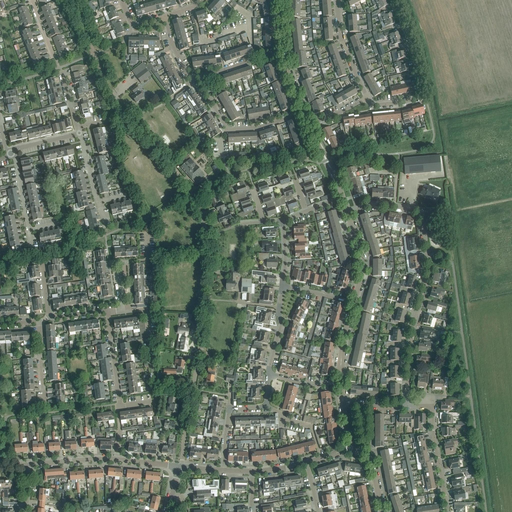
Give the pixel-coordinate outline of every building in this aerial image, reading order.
[(103,8),(110,6),(110,3),(114,2),(113,0),(102,0),(103,4),(102,5),(103,8)] [(268,0),(252,0),(252,1),(253,1),(262,6),(264,17),(273,15),(270,0),(268,0)] [(385,0),(376,5),(379,10),(376,12),(378,14),(385,10),(383,7),(388,5),(385,0)] [(211,2),(210,4),(218,11),(221,7),(214,1),(212,3),(211,2)] [(139,6),(138,4),(133,5),(134,8),(137,17),(140,16),(140,17),(142,17),(139,6)] [(218,11),(210,4),(208,5),(210,6),(207,9),(217,17),(217,16),(218,16),(220,14),(220,13),(218,11)] [(40,16),(44,14),(43,14),(51,11),(48,5),(41,8),(43,12),(39,13),(40,16)] [(18,15),(19,17),(21,17),(21,15),(28,12),(26,6),(18,9),(20,14),(18,15)] [(105,11),(107,16),(116,12),(115,10),(116,10),(115,7),(111,8),(110,6),(103,8),(104,12),(105,11)] [(42,21),(46,20),(53,17),(55,16),(53,10),(51,11),(43,14),(44,14),(45,18),(41,19),(42,21)] [(203,22),(203,21),(199,10),(198,11),(198,12),(195,14),(198,22),(199,25),(204,23),(203,22)] [(201,10),(199,10),(203,21),(206,20),(208,23),(213,19),(209,15),(207,16),(205,10),(202,11),(201,10)] [(300,10),(290,10),(290,17),(300,18),(300,10)] [(380,23),(383,22),(393,18),(391,13),(388,14),(387,11),(380,14),(377,15),(380,23)] [(21,23),(23,23),(23,21),(31,18),(28,12),(21,15),(21,17),(22,20),(21,21),(21,23)] [(108,21),(109,24),(116,21),(115,18),(119,17),(117,14),(116,12),(107,16),(109,20),(108,21)] [(44,27),(48,25),(55,23),(53,17),(46,20),(47,23),(44,24),(44,27)] [(23,21),(23,23),(25,26),(23,27),(24,29),(26,28),(25,27),(33,24),(31,18),(23,21)] [(383,22),(385,27),(382,28),(381,29),(382,31),(383,31),(391,28),(390,25),(395,24),(393,18),(383,22)] [(112,26),(113,31),(122,27),(122,25),(121,22),(117,24),(116,21),(109,24),(111,27),(112,26)] [(47,32),(50,31),(57,28),(55,23),(48,25),(49,29),(46,30),(47,32)] [(113,31),(110,32),(112,37),(114,36),(116,39),(122,36),(121,33),(125,32),(124,29),(123,29),(122,27),(113,31)] [(50,31),(51,34),(48,36),(49,38),(59,34),(57,28),(50,31)] [(21,32),(23,37),(31,34),(32,35),(35,34),(34,32),(31,33),(29,29),(21,32)] [(388,35),(390,41),(399,37),(398,32),(393,34),(392,31),(384,34),(385,36),(388,35)] [(378,34),(373,36),(375,42),(381,40),(380,37),(383,36),(382,33),(378,35),(378,34)] [(53,38),(55,44),(63,41),(63,43),(65,42),(64,40),(62,40),(60,35),(53,38)] [(399,37),(390,41),(392,46),(389,47),(390,50),(393,49),(397,47),(396,44),(401,43),(399,37)] [(55,44),(57,50),(65,47),(65,49),(67,48),(67,46),(65,46),(63,43),(63,41),(55,44)] [(250,45),(245,47),(248,55),(253,53),(250,45)] [(65,47),(57,50),(59,56),(63,55),(64,56),(70,54),(69,51),(67,52),(65,49),(65,47)] [(245,47),(239,49),(242,57),(248,55),(245,47)] [(239,49),(234,51),(237,59),(242,57),(239,49)] [(398,50),(394,51),(392,52),(394,63),(399,61),(399,59),(406,58),(404,52),(399,53),(398,50)] [(234,51),(229,52),(231,60),(237,59),(234,51)] [(231,60),(229,52),(223,54),(226,62),(231,60)] [(295,53),(296,61),(306,60),(305,52),(303,52),(295,53)] [(160,59),(162,64),(170,60),(168,55),(160,59)] [(332,57),(329,58),(331,63),(334,62),(340,60),(338,55),(332,57)] [(162,64),(164,69),(172,65),(170,60),(162,64)] [(306,60),(296,61),(297,68),(307,67),(306,60)] [(332,69),(335,67),(342,65),(340,60),(334,62),(331,63),(332,69)] [(361,69),(368,66),(370,65),(368,60),(366,61),(359,64),(361,69)] [(403,61),(398,62),(394,63),(395,69),(399,68),(400,73),(409,71),(407,65),(404,66),(403,61)] [(263,74),(266,72),(274,70),(272,64),(261,68),(263,74)] [(72,74),(73,79),(81,77),(80,72),(83,72),(83,69),(84,68),(84,66),(83,66),(82,65),(80,65),(79,65),(77,65),(76,66),(75,66),(73,66),(72,67),(70,68),(71,68),(72,71),(71,71),(72,71),(72,72),(71,72),(72,74)] [(164,69),(167,73),(175,70),(172,65),(164,69)] [(250,67),(244,69),(247,77),(252,75),(250,67)] [(300,71),(302,76),(313,72),(312,70),(309,71),(308,68),(305,69),(300,71)] [(136,76),(141,83),(151,76),(145,69),(136,76)] [(244,69),(239,71),(241,79),(242,81),(248,79),(247,77),(244,69)] [(168,75),(169,78),(177,75),(175,70),(167,73),(164,75),(165,77),(167,76),(166,76),(168,75)] [(266,72),(268,78),(276,75),(274,70),(266,72)] [(239,71),(233,73),(236,80),(241,79),(239,71)] [(302,76),(304,81),(312,78),(311,76),(314,75),(313,72),(302,76)] [(233,73),(228,74),(230,82),(236,80),(233,73)] [(230,82),(228,74),(222,76),(225,84),(230,82)] [(363,78),(366,82),(373,79),(370,74),(363,78)] [(169,78),(172,83),(179,79),(177,75),(169,78)] [(276,75),(268,78),(270,83),(278,80),(276,75)] [(77,84),(78,86),(84,85),(83,82),(82,82),(81,77),(73,79),(74,84),(77,84)] [(301,82),(303,88),(310,85),(309,82),(313,81),(312,78),(304,81),(301,82)] [(179,79),(172,83),(174,87),(171,88),(174,94),(182,88),(180,85),(182,84),(179,79)] [(366,82),(369,87),(375,84),(373,79),(366,82)] [(272,84),(274,90),(282,87),(280,82),(272,84)] [(75,90),(77,95),(89,92),(87,84),(84,85),(78,86),(79,89),(75,90)] [(369,87),(371,92),(378,88),(375,84),(369,87)] [(303,88),(305,93),(315,89),(315,86),(311,87),(310,85),(303,88)] [(137,86),(135,87),(131,90),(134,93),(135,95),(132,97),(136,103),(143,98),(139,92),(138,90),(139,89),(137,86)] [(274,90),(276,95),(284,92),(282,87),(274,90)] [(353,87),(349,90),(352,96),(357,94),(353,87)] [(175,99),(175,100),(176,100),(184,94),(187,98),(194,93),(191,89),(189,90),(187,88),(176,96),(175,99)] [(378,88),(371,92),(374,97),(381,93),(378,88)] [(3,95),(4,100),(18,97),(16,89),(4,91),(5,94),(3,95)] [(218,97),(221,102),(228,98),(225,93),(226,92),(224,89),(215,94),(216,98),(218,97)] [(305,93),(307,98),(314,95),(313,92),(316,91),(315,89),(305,93)] [(349,90),(344,92),(348,99),(352,96),(349,90)] [(81,99),(82,102),(88,101),(87,98),(86,98),(85,95),(89,94),(89,92),(77,95),(78,100),(81,99)] [(276,95),(278,101),(286,98),(284,92),(276,95)] [(344,92),(339,95),(343,102),(348,99),(344,92)] [(197,98),(194,93),(187,98),(185,100),(188,105),(197,98)] [(343,102),(339,95),(334,98),(338,104),(343,102)] [(5,106),(5,107),(17,105),(16,101),(18,100),(18,97),(4,100),(5,104),(8,103),(8,106),(5,106)] [(201,102),(197,98),(188,105),(191,109),(193,107),(194,107),(201,102)] [(221,102),(224,107),(231,103),(228,98),(221,102)] [(278,101),(280,106),(288,103),(286,98),(278,101)] [(310,104),(312,109),(322,105),(320,100),(310,104)] [(79,106),(81,111),(89,109),(88,104),(89,104),(88,101),(82,102),(82,105),(79,106)] [(176,106),(173,102),(171,103),(175,110),(180,117),(184,114),(181,109),(178,111),(176,109),(175,107),(176,106)] [(193,107),(191,109),(194,114),(197,112),(204,107),(201,102),(194,107),(193,107)] [(224,107),(226,112),(234,107),(231,103),(224,107)] [(288,103),(280,106),(282,112),(290,109),(288,103)] [(17,105),(5,107),(6,111),(8,111),(9,114),(14,113),(18,112),(17,108),(20,107),(19,104),(17,105)] [(255,109),(256,109),(255,104),(252,104),(252,106),(253,106),(253,109),(247,111),(249,120),(257,119),(255,109)] [(266,107),(262,108),(261,108),(263,118),(270,116),(268,107),(268,104),(265,104),(266,107)] [(322,105),(312,109),(314,115),(324,111),(322,105)] [(207,111),(204,107),(197,112),(200,116),(207,111)] [(226,112),(229,116),(237,112),(234,107),(226,112)] [(89,109),(81,111),(82,116),(83,116),(83,118),(92,116),(91,113),(90,114),(89,109)] [(409,119),(407,111),(401,112),(404,124),(410,122),(409,119)] [(237,112),(229,116),(232,122),(240,118),(237,112)] [(202,119),(205,123),(212,119),(210,114),(202,119)] [(65,121),(63,121),(64,123),(65,129),(66,129),(66,130),(71,129),(70,128),(72,127),(70,119),(65,121)] [(206,125),(207,128),(215,124),(212,119),(205,123),(205,124),(202,125),(203,127),(205,126),(206,125)] [(287,122),(289,128),(297,125),(295,120),(287,122)] [(48,127),(44,128),(46,136),(52,134),(49,122),(47,122),(48,127)] [(64,123),(58,124),(60,132),(66,131),(66,129),(65,129),(64,123)] [(210,133),(218,129),(215,124),(207,128),(209,131),(207,132),(208,134),(210,133)] [(33,131),(32,131),(34,139),(40,137),(38,129),(39,129),(38,125),(32,127),(33,131)] [(289,128),(291,133),(299,131),(297,125),(289,128)] [(93,130),(95,136),(103,134),(106,133),(104,127),(93,130)] [(321,131),(324,136),(332,132),(329,127),(321,131)] [(275,128),(270,130),(272,138),(278,136),(275,128)] [(218,129),(210,133),(213,138),(221,133),(218,129)] [(270,130),(264,131),(267,139),(268,143),(268,142),(273,141),(272,138),(270,130)] [(267,139),(264,131),(259,133),(260,138),(258,138),(259,144),(264,143),(263,141),(267,139)] [(291,133),(293,139),(301,136),(299,131),(291,133)] [(326,141),(328,140),(334,137),(332,132),(324,136),(326,141)] [(301,136),(293,139),(294,144),(293,145),(295,148),(303,146),(301,142),(302,142),(301,136)] [(328,140),(330,145),(338,141),(336,136),(334,137),(328,140)] [(338,141),(330,145),(333,150),(341,146),(338,141)] [(106,146),(97,148),(99,154),(107,152),(106,146)] [(61,149),(55,151),(57,159),(63,157),(61,149)] [(51,160),(49,152),(43,154),(45,162),(51,160)] [(95,160),(96,163),(96,164),(105,162),(104,156),(95,158),(95,157),(93,157),(93,160),(95,160)] [(405,171),(405,175),(441,172),(439,156),(403,159),(405,171)] [(197,166),(191,159),(181,167),(194,183),(204,175),(197,166)] [(346,173),(346,175),(356,172),(354,167),(346,169),(347,173),(346,173)] [(303,179),(304,181),(320,176),(322,175),(322,173),(320,174),(320,173),(316,174),(316,173),(309,175),(308,170),(299,173),(301,179),(303,179)] [(72,179),(74,178),(83,176),(84,177),(88,176),(87,174),(83,175),(82,171),(70,174),(72,179)] [(32,175),(24,177),(25,184),(36,181),(35,175),(32,175)] [(96,178),(96,181),(97,183),(106,180),(104,175),(99,176),(96,176),(95,175),(93,176),(94,178),(96,178)] [(280,184),(274,186),(276,190),(289,186),(288,183),(290,183),(287,176),(279,179),(280,184)] [(303,185),(305,192),(314,189),(312,184),(318,181),(318,180),(321,178),(320,176),(304,181),(305,184),(303,185)] [(231,196),(232,199),(246,195),(245,193),(247,192),(245,185),(244,185),(243,181),(239,183),(240,187),(236,188),(237,193),(231,196)] [(352,188),(353,190),(365,187),(363,181),(360,182),(352,185),(353,188),(352,188)] [(276,190),(274,186),(268,188),(267,183),(258,186),(260,193),(262,192),(263,195),(276,190)] [(25,193),(28,193),(28,191),(36,190),(35,184),(26,185),(27,190),(25,191),(25,193)] [(98,188),(98,187),(96,188),(96,190),(99,190),(100,194),(109,192),(107,186),(98,188)] [(365,187),(353,190),(353,192),(355,192),(356,195),(358,195),(359,197),(367,195),(365,187)] [(423,188),(422,190),(420,194),(429,198),(429,197),(436,199),(439,192),(428,187),(427,190),(423,188)] [(8,190),(9,197),(17,196),(17,195),(16,192),(18,191),(18,188),(15,188),(15,189),(8,190)] [(284,196),(278,198),(280,202),(293,198),(292,195),(294,194),(291,188),(282,191),(284,196)] [(314,189),(305,192),(307,198),(309,197),(310,200),(323,196),(322,192),(316,193),(314,189)] [(26,199),(29,199),(29,197),(37,196),(36,190),(28,191),(28,193),(29,196),(26,197),(26,199)] [(9,197),(10,204),(18,203),(18,202),(18,199),(20,198),(19,195),(17,195),(17,196),(9,197)] [(240,202),(242,207),(251,204),(249,197),(247,198),(246,195),(232,199),(234,203),(240,202)] [(266,204),(267,206),(280,202),(278,198),(272,199),(270,195),(262,198),(264,204),(266,204)] [(27,205),(30,205),(30,203),(38,202),(37,196),(29,197),(29,199),(30,202),(27,203),(27,205)] [(293,198),(280,202),(281,206),(287,205),(289,210),(298,207),(295,200),(294,200),(293,198)] [(86,207),(87,212),(91,210),(94,209),(93,204),(89,205),(88,202),(88,201),(79,204),(80,209),(86,207)] [(18,203),(10,204),(12,212),(16,211),(17,213),(20,212),(19,210),(20,210),(19,206),(21,205),(20,202),(18,202),(18,203)] [(28,211),(31,211),(31,209),(39,207),(38,202),(30,203),(30,205),(31,208),(28,209),(28,211)] [(280,202),(267,206),(267,209),(266,210),(268,217),(277,214),(275,209),(281,206),(280,202)] [(220,223),(231,219),(229,213),(225,214),(222,209),(225,208),(223,204),(216,207),(217,211),(219,210),(221,216),(217,218),(218,220),(219,223),(220,223)] [(251,204),(242,207),(243,212),(237,214),(239,219),(252,214),(251,211),(253,211),(251,204)] [(30,217),(32,216),(32,215),(41,213),(39,207),(31,209),(31,211),(32,214),(29,215),(30,217)] [(86,212),(87,219),(95,217),(95,216),(95,213),(97,213),(96,209),(94,209),(91,210),(87,212),(86,212)] [(32,215),(32,216),(33,220),(30,221),(31,223),(34,222),(34,221),(42,219),(41,213),(32,215)] [(390,222),(393,223),(395,215),(389,213),(389,216),(385,215),(384,220),(383,221),(384,225),(389,226),(390,222)] [(396,227),(402,228),(404,219),(401,218),(401,216),(395,215),(393,223),(393,226),(396,227)] [(87,219),(89,226),(97,224),(97,223),(96,220),(98,220),(98,216),(95,216),(95,217),(87,219)] [(404,219),(402,228),(407,229),(411,230),(412,227),(414,218),(407,217),(407,219),(404,219)] [(97,224),(89,226),(91,233),(99,231),(98,227),(100,227),(99,223),(97,223),(97,224)] [(293,228),(294,234),(304,233),(304,230),(306,230),(305,224),(297,225),(298,228),(293,228)] [(58,230),(55,231),(53,231),(55,241),(61,240),(59,233),(65,232),(63,226),(57,227),(58,230)] [(276,237),(276,230),(272,230),(272,227),(262,228),(262,231),(265,231),(266,237),(276,237)] [(298,240),(298,242),(306,242),(306,237),(304,237),(304,233),(294,234),(294,240),(298,240)] [(403,237),(404,246),(417,245),(416,239),(414,239),(413,236),(403,237)] [(268,241),(262,241),(262,248),(266,248),(266,252),(277,251),(276,244),(276,243),(268,244),(268,241)] [(294,245),(295,251),(305,251),(304,247),(307,247),(306,242),(298,242),(299,245),(294,245)] [(404,246),(406,255),(417,254),(416,251),(418,251),(417,245),(404,246)] [(305,251),(295,251),(295,257),(299,257),(300,260),(311,259),(310,254),(308,254),(308,251),(305,251)] [(266,268),(272,268),(277,268),(277,260),(269,260),(269,254),(258,254),(258,262),(267,262),(266,268)] [(410,260),(410,264),(419,263),(418,257),(417,257),(417,254),(406,255),(406,260),(410,260)] [(47,266),(48,272),(61,271),(60,259),(51,260),(52,266),(49,266),(47,266)] [(419,263),(410,264),(411,268),(407,268),(408,273),(418,273),(418,269),(420,269),(419,263)] [(29,267),(30,273),(39,272),(38,272),(40,272),(39,267),(38,268),(38,266),(34,267),(34,264),(27,264),(27,268),(29,267)] [(344,268),(341,276),(349,279),(351,273),(349,272),(350,270),(344,268)] [(294,281),(299,282),(302,273),(298,272),(299,270),(293,269),(292,276),(295,277),(294,281)] [(61,271),(48,272),(49,279),(51,279),(51,278),(53,278),(54,284),(61,283),(60,277),(63,277),(63,276),(64,275),(63,271),(61,271)] [(237,283),(234,282),(235,276),(239,276),(239,271),(231,271),(230,282),(226,281),(226,288),(226,291),(231,291),(231,288),(234,288),(235,288),(237,283)] [(256,271),(256,276),(261,277),(261,283),(267,284),(267,283),(275,284),(275,277),(271,276),(268,276),(268,273),(272,274),(272,273),(268,273),(256,271)] [(306,279),(309,280),(311,272),(306,271),(305,273),(302,273),(299,282),(305,284),(306,279)] [(27,282),(27,283),(34,282),(34,279),(39,278),(39,272),(30,273),(28,274),(29,279),(27,280),(27,279),(21,280),(21,283),(27,282)] [(311,272),(309,280),(312,281),(311,285),(311,286),(315,287),(315,286),(316,286),(319,276),(315,276),(316,273),(311,272)] [(409,276),(408,282),(416,284),(417,279),(412,277),(413,275),(406,272),(405,275),(409,276)] [(440,275),(440,274),(434,273),(434,276),(432,276),(432,278),(433,279),(432,282),(438,283),(438,284),(442,285),(445,273),(441,272),(440,275)] [(322,277),(319,276),(316,286),(322,287),(323,283),(326,284),(327,277),(327,276),(322,274),(322,277)] [(372,279),(370,285),(379,287),(381,288),(383,282),(372,279)] [(34,282),(27,283),(27,286),(28,292),(31,291),(39,290),(38,284),(35,285),(34,282)] [(242,293),(246,293),(251,294),(252,282),(242,282),(241,293),(242,293)] [(348,284),(340,282),(338,287),(337,287),(336,290),(342,292),(342,289),(346,290),(348,284)] [(416,284),(408,282),(406,288),(409,289),(414,290),(416,284)] [(264,291),(264,295),(273,296),(274,290),(272,290),(272,287),(273,287),(268,286),(261,285),(261,289),(263,289),(264,291)] [(437,288),(436,291),(432,290),(430,297),(438,299),(440,295),(443,296),(445,291),(437,288)] [(28,292),(29,301),(33,300),(37,299),(36,296),(40,296),(39,290),(31,291),(28,292)] [(111,290),(103,292),(103,295),(99,296),(100,299),(104,299),(104,297),(112,296),(111,290)] [(246,293),(242,293),(242,300),(246,300),(246,302),(251,302),(251,295),(246,294),(246,293)] [(403,293),(401,299),(410,301),(411,295),(407,294),(403,293)] [(273,296),(264,295),(263,299),(262,300),(259,300),(259,304),(271,305),(270,305),(270,302),(272,302),(273,296)] [(59,309),(58,298),(49,299),(50,307),(53,306),(54,309),(59,309)] [(143,299),(135,299),(135,305),(138,305),(138,308),(147,307),(147,303),(145,302),(143,302),(143,299)] [(298,303),(297,305),(306,309),(306,308),(307,309),(308,309),(310,306),(312,303),(309,301),(305,300),(304,302),(301,300),(300,303),(298,303)] [(334,305),(333,308),(341,310),(342,307),(343,307),(344,305),(335,302),(332,301),(331,304),(334,305)] [(440,307),(438,306),(438,305),(446,307),(447,305),(439,302),(433,301),(432,304),(428,302),(426,309),(428,309),(427,312),(435,315),(436,311),(439,312),(440,307)] [(298,308),(296,310),(303,314),(306,309),(297,305),(296,307),(298,308)] [(260,317),(270,320),(271,314),(266,313),(261,312),(260,311),(261,308),(257,307),(256,312),(255,313),(260,314),(260,317)] [(294,312),(293,314),(301,318),(303,314),(296,310),(295,313),(294,312)] [(398,310),(397,315),(405,318),(406,312),(398,310)] [(331,315),(330,318),(338,320),(339,317),(340,318),(341,315),(329,312),(328,314),(331,315)] [(292,320),(293,321),(299,324),(299,323),(301,324),(301,325),(304,320),(301,318),(293,314),(292,317),(293,317),(292,320)] [(405,318),(397,315),(395,321),(403,323),(405,318)] [(422,324),(430,326),(433,317),(425,315),(422,324)] [(447,318),(442,317),(434,315),(434,319),(444,321),(443,327),(445,327),(446,322),(447,318)] [(254,326),(257,327),(261,327),(262,324),(269,325),(270,320),(260,317),(259,322),(257,322),(257,321),(255,321),(255,322),(254,326)] [(288,327),(288,329),(297,332),(298,326),(299,327),(300,326),(301,324),(299,323),(299,324),(293,321),(292,325),(290,324),(290,327),(288,327)] [(188,335),(188,330),(189,329),(186,329),(187,325),(182,324),(181,328),(179,328),(178,334),(183,334),(181,343),(177,342),(176,349),(180,350),(186,351),(186,350),(187,350),(188,349),(187,348),(188,339),(186,339),(187,335),(188,335)] [(260,334),(259,337),(269,339),(270,333),(263,332),(264,328),(261,327),(257,327),(256,331),(258,331),(260,334)] [(325,328),(323,333),(335,336),(336,334),(334,333),(335,330),(328,328),(327,328),(325,328)] [(420,331),(419,338),(424,339),(424,340),(429,341),(429,336),(432,336),(433,330),(428,329),(423,328),(423,331),(420,331)] [(288,335),(295,337),(299,338),(300,333),(297,332),(288,329),(287,332),(288,332),(288,335)] [(325,336),(324,339),(325,339),(331,341),(332,341),(333,338),(335,339),(335,336),(323,333),(322,333),(322,335),(325,336)] [(254,341),(253,345),(260,347),(261,343),(268,344),(269,339),(259,337),(259,339),(256,341),(256,342),(254,341)] [(325,339),(324,348),(333,349),(334,347),(332,347),(333,344),(331,344),(331,341),(325,339)] [(418,351),(423,351),(427,352),(427,349),(430,350),(431,345),(434,345),(434,343),(427,342),(422,341),(422,344),(419,344),(418,351)] [(118,352),(121,352),(121,351),(129,350),(128,343),(120,344),(121,350),(118,350),(118,352)] [(96,346),(97,353),(105,352),(105,351),(105,348),(107,348),(106,344),(104,344),(104,345),(96,346)] [(252,345),(250,354),(255,356),(265,357),(266,352),(259,350),(260,347),(253,345),(252,345)] [(119,358),(122,358),(122,357),(130,356),(129,350),(121,351),(121,352),(122,356),(119,356),(119,358)] [(46,360),(48,360),(48,359),(56,359),(56,351),(48,352),(48,356),(46,356),(46,360)] [(98,361),(101,360),(106,359),(106,355),(108,355),(107,351),(105,351),(105,352),(97,353),(98,361)] [(249,364),(256,365),(257,361),(264,363),(265,357),(255,356),(250,354),(249,359),(248,359),(247,364),(249,364)] [(431,356),(423,355),(421,354),(421,357),(417,357),(416,364),(425,365),(425,361),(430,362),(431,356)] [(126,362),(126,364),(133,363),(133,361),(131,362),(130,356),(122,357),(122,358),(122,362),(120,362),(120,364),(123,364),(123,363),(126,362)] [(101,360),(101,367),(109,366),(109,365),(109,362),(111,362),(111,358),(108,358),(106,359),(101,360)] [(185,361),(182,361),(183,358),(179,358),(178,360),(175,360),(175,363),(178,364),(177,368),(177,370),(176,370),(164,369),(164,374),(176,374),(176,373),(182,374),(182,368),(183,369),(185,361)] [(46,367),(49,367),(49,366),(57,366),(56,359),(48,359),(48,360),(48,363),(46,363),(46,367)] [(282,372),(284,373),(287,365),(288,362),(282,360),(279,373),(281,373),(282,372)] [(124,372),(127,372),(127,371),(135,370),(135,369),(134,363),(133,363),(126,364),(126,370),(124,370),(124,372)] [(253,369),(253,374),(263,375),(263,369),(256,369),(256,365),(249,364),(249,369),(253,369)] [(101,367),(102,374),(110,373),(110,372),(110,369),(112,369),(112,365),(109,365),(109,366),(101,367)] [(47,375),(49,374),(49,373),(57,373),(57,366),(49,366),(49,367),(49,370),(47,371),(47,375)] [(206,382),(213,383),(216,368),(208,367),(207,371),(208,371),(208,375),(206,382)] [(125,378),(128,378),(128,377),(136,376),(135,372),(138,372),(138,369),(135,369),(135,370),(127,371),(127,372),(127,376),(124,376),(125,378)] [(110,373),(102,374),(103,381),(111,380),(111,376),(113,376),(113,372),(110,372),(110,373)] [(49,373),(49,374),(49,378),(47,378),(47,382),(50,382),(50,381),(58,380),(57,373),(49,373)] [(262,381),(263,375),(253,374),(248,374),(248,381),(246,381),(246,384),(247,384),(248,384),(254,384),(255,384),(255,380),(262,381)] [(429,375),(427,375),(422,375),(422,379),(418,379),(417,387),(424,388),(425,382),(428,382),(429,375)] [(125,384),(128,384),(128,383),(137,382),(136,376),(128,377),(128,378),(128,382),(125,382),(125,384)] [(432,389),(438,390),(439,377),(434,377),(430,376),(430,381),(433,381),(432,389)] [(439,377),(438,390),(444,390),(445,383),(448,383),(448,378),(439,377)] [(126,390),(129,390),(129,389),(138,388),(137,387),(137,382),(128,383),(128,384),(129,388),(126,388),(126,390)] [(53,393),(55,392),(55,391),(64,390),(64,384),(55,385),(55,390),(52,390),(53,393)] [(247,384),(247,388),(251,388),(250,393),(260,394),(261,388),(254,388),(254,384),(248,384),(247,384)] [(129,389),(129,390),(130,393),(127,394),(127,396),(130,396),(130,395),(141,393),(140,387),(137,387),(138,388),(129,389)] [(53,398),(56,398),(56,397),(64,397),(64,390),(55,391),(55,392),(56,392),(56,396),(53,396),(53,398)] [(260,394),(250,393),(250,399),(248,398),(247,402),(252,403),(253,399),(260,399),(260,394)] [(173,413),(172,413),(173,413),(174,413),(177,413),(178,406),(175,405),(176,399),(170,397),(168,408),(169,408),(168,412),(173,413)] [(212,406),(221,408),(222,408),(222,405),(222,404),(222,402),(218,402),(219,399),(210,397),(210,400),(213,401),(212,406)] [(319,406),(323,406),(330,405),(329,404),(331,403),(331,398),(322,400),(322,404),(319,404),(319,406)] [(441,403),(441,410),(450,410),(450,406),(454,406),(454,400),(445,400),(445,403),(441,403)] [(208,411),(206,420),(215,421),(215,418),(219,419),(219,417),(220,417),(221,413),(211,412),(208,411)] [(441,419),(441,423),(453,423),(453,418),(452,418),(452,417),(458,417),(458,413),(449,413),(446,413),(445,413),(443,413),(442,413),(442,416),(441,416),(441,419)] [(60,415),(61,421),(66,420),(66,424),(69,424),(68,420),(69,420),(68,415),(60,415)] [(422,430),(422,424),(425,424),(425,415),(418,415),(418,418),(415,418),(415,430),(422,430)] [(275,418),(270,418),(270,427),(270,429),(278,429),(278,419),(275,419),(275,418)] [(206,420),(205,428),(208,428),(218,430),(218,427),(218,424),(214,424),(215,421),(206,420)] [(164,427),(169,428),(174,429),(175,423),(165,421),(164,427)] [(218,430),(208,428),(207,434),(204,433),(203,436),(211,438),(211,435),(216,435),(216,434),(217,434),(218,430)] [(441,428),(441,432),(442,432),(442,437),(451,437),(451,432),(455,432),(455,429),(441,428)] [(413,438),(414,443),(417,443),(424,442),(423,436),(418,437),(418,434),(410,435),(411,439),(413,438)] [(106,439),(105,450),(111,450),(111,446),(114,446),(115,438),(111,438),(111,439),(106,439)] [(128,452),(134,453),(134,445),(135,441),(129,440),(129,439),(129,438),(127,438),(126,447),(128,448),(128,452)] [(100,450),(105,450),(106,439),(97,439),(97,448),(100,448),(100,450)] [(445,445),(444,445),(446,456),(455,454),(453,445),(457,445),(456,439),(444,441),(445,445)] [(139,449),(142,449),(143,441),(138,440),(138,445),(134,445),(134,453),(139,453),(139,449)] [(145,454),(150,454),(151,443),(146,443),(146,441),(143,440),(143,441),(142,449),(145,449),(145,454)] [(159,451),(159,449),(159,444),(160,443),(160,441),(157,441),(157,444),(151,443),(150,454),(156,455),(156,450),(159,451)] [(168,447),(167,454),(173,455),(173,453),(175,453),(175,454),(176,454),(177,443),(168,442),(168,447)] [(314,442),(308,443),(310,452),(315,451),(314,449),(316,449),(314,442)] [(162,454),(167,454),(168,447),(163,446),(163,443),(160,443),(159,444),(159,449),(162,449),(162,454)] [(308,443),(302,445),(303,452),(305,451),(305,453),(310,452),(308,443)] [(192,459),(195,459),(196,449),(190,448),(191,445),(188,445),(187,452),(190,453),(189,458),(192,458),(192,459)] [(201,454),(204,454),(205,447),(200,446),(199,449),(196,449),(195,459),(198,459),(198,458),(201,459),(201,454)] [(295,446),(289,448),(291,455),(292,454),(293,456),(298,455),(295,446)] [(208,460),(212,461),(213,451),(207,450),(208,447),(205,447),(204,454),(207,454),(206,459),(209,460),(208,460)] [(285,458),(283,449),(277,451),(278,458),(280,457),(280,459),(285,458)] [(458,459),(448,461),(450,469),(453,469),(453,471),(460,470),(459,467),(460,467),(459,461),(462,460),(461,457),(458,458),(458,459)] [(332,465),(335,473),(336,476),(341,474),(342,464),(342,462),(338,464),(332,465)] [(345,465),(342,464),(341,474),(344,474),(344,472),(349,472),(350,464),(351,463),(345,462),(345,465)] [(361,466),(356,465),(355,473),(360,474),(360,473),(363,474),(364,467),(361,466)] [(322,468),(324,476),(325,479),(330,477),(329,475),(327,467),(322,468)] [(115,469),(115,477),(120,477),(119,485),(120,485),(119,490),(123,490),(124,477),(122,477),(123,470),(115,469)] [(462,474),(457,475),(454,476),(454,479),(451,480),(452,486),(453,486),(454,489),(462,487),(461,485),(462,485),(461,481),(464,480),(462,474)] [(300,476),(294,477),(295,485),(301,484),(304,484),(302,478),(300,478),(300,476)] [(192,488),(193,487),(196,487),(197,491),(219,489),(219,480),(213,480),(214,481),(213,485),(206,486),(205,486),(205,485),(202,485),(202,480),(193,479),(193,480),(192,481),(192,488)] [(9,481),(3,481),(3,490),(4,493),(4,495),(7,495),(7,490),(12,489),(12,485),(13,484),(13,480),(9,481)] [(231,494),(231,493),(231,490),(228,490),(228,481),(222,480),(222,485),(222,491),(225,491),(226,494),(231,494)] [(231,487),(231,490),(231,493),(235,493),(235,492),(242,492),(246,492),(247,482),(244,482),(244,481),(235,481),(235,482),(231,482),(231,487)] [(453,493),(455,501),(465,498),(464,493),(470,492),(469,486),(461,488),(462,491),(453,493)] [(197,492),(197,496),(193,496),(193,497),(193,498),(193,500),(193,504),(198,503),(198,505),(204,504),(204,498),(210,497),(209,491),(199,492),(197,492)] [(322,497),(323,502),(334,500),(333,492),(325,493),(325,496),(322,497)] [(160,498),(155,497),(153,497),(152,500),(149,500),(149,501),(148,502),(151,503),(158,505),(160,498)] [(294,507),(295,511),(303,510),(303,507),(306,507),(305,501),(301,501),(300,500),(296,501),(295,501),(296,506),(294,507)] [(327,507),(328,510),(334,509),(336,508),(334,500),(323,502),(324,508),(327,507)] [(471,503),(461,503),(454,503),(454,510),(455,509),(455,511),(464,511),(465,506),(471,506),(471,503)]
